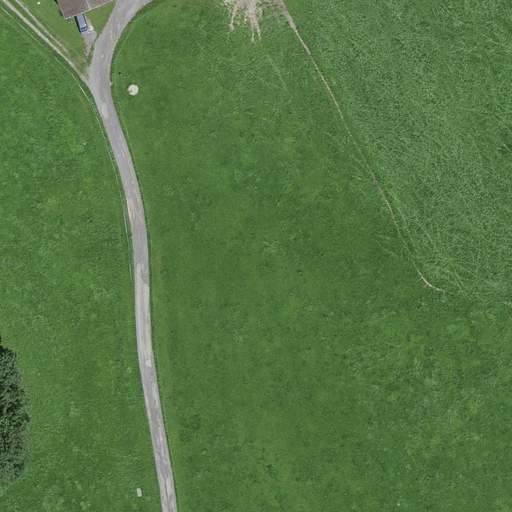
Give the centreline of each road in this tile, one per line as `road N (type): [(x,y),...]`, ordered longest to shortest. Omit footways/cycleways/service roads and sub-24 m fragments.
road 1 (track): [(134,0),(102,61),(104,89),(139,206),(154,392),(174,511)]
road 2 (track): [(15,0),(104,89)]
